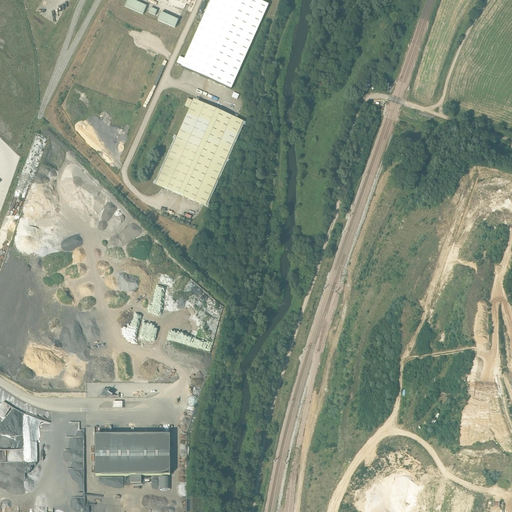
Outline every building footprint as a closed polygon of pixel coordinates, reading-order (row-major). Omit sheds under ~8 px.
[(131,0),(127,0),(124,7),(143,15),(144,12),(146,6),(142,5),(131,0)] [(231,89),(248,52),(269,5),(257,0),(211,0),(185,59),(180,57),(177,63),(182,66),(181,67),(231,89)] [(158,18),(156,21),(175,29),(178,21),(165,15),(160,13),(158,18)] [(0,19),(0,51),(11,41),(14,44),(19,38),(0,19)] [(185,106),(190,108),(156,184),(206,207),(243,122),(193,100),(193,101),(188,99),(185,106)] [(141,476),(170,476),(170,440),(170,435),(135,435),(135,432),(130,432),(130,435),(95,435),(95,476),(130,476),(130,484),(141,484),(141,476)]
